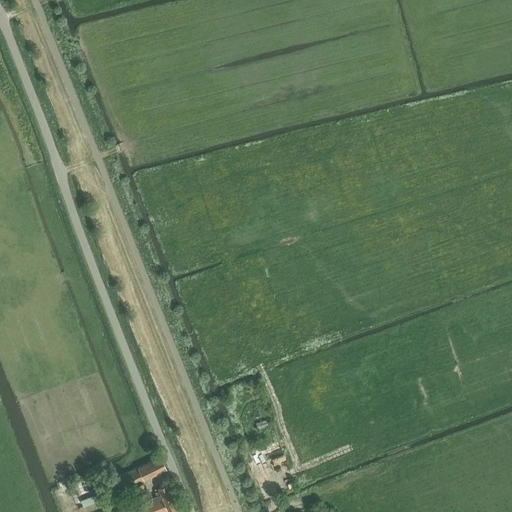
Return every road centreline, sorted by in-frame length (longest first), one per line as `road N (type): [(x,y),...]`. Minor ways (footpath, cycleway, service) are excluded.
road 1 (unknown): [(27,0),(231,511)]
road 2 (unclassified): [(190,511),(0,19)]
